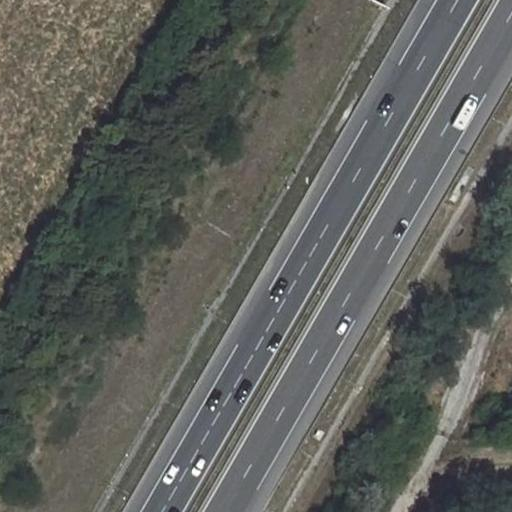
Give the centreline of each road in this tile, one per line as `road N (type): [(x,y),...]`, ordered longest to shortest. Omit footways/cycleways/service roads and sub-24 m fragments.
road 1 (trunk): [(458,0),(163,511)]
road 2 (trunk): [(223,511),(511,11)]
